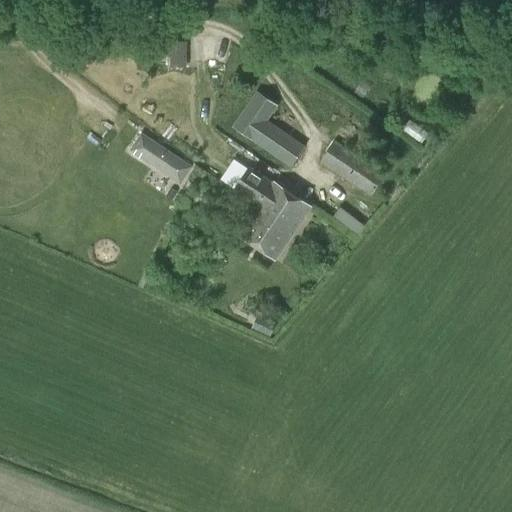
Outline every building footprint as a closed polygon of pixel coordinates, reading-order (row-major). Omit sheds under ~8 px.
[(167,41),(168,67),(188,66),(187,41),(167,41)] [(232,126),(291,168),(305,146),(269,121),(279,106),(256,91),(232,126)] [(408,121),(403,131),(423,141),(428,131),(408,121)] [(144,137),(145,136),(141,134),(130,151),(180,185),(191,168),(171,155),(144,137)] [(385,175),(335,141),(320,162),(370,197),(385,175)] [(295,211),(304,217),(312,206),(274,181),(272,183),(248,167),(233,191),(257,206),(272,215),(274,212),(281,217),(287,209),(290,212),(293,209),(295,210),(295,211)] [(272,215),(257,206),(238,235),(276,260),(304,217),(295,211),(295,210),(293,209),(290,212),(287,209),(281,217),(274,212),(272,215)] [(330,222),(356,240),(366,225),(340,207),(330,222)]
